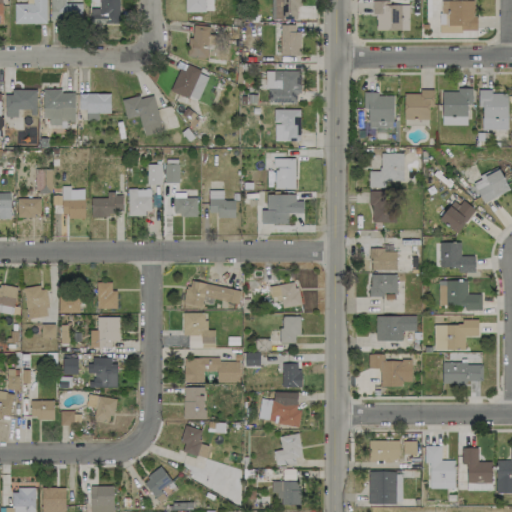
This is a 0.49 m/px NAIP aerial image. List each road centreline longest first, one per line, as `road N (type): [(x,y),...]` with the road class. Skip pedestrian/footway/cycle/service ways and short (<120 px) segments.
road 1 (tertiary): [(336,0),(334,511)]
road 2 (residential): [(0,456),(132,457),(150,412),(151,251)]
road 3 (residential): [(0,252),(334,251)]
road 4 (residential): [(511,413),(334,415)]
road 5 (residential): [(336,56),(511,58)]
road 6 (residential): [(0,57),(153,57)]
